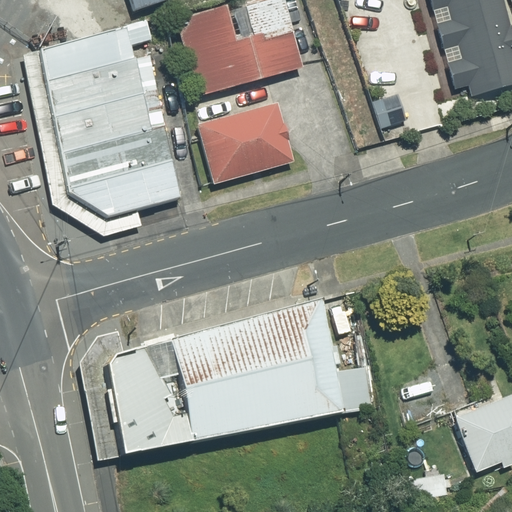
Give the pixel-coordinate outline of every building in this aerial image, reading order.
[(278,0),(251,0),(238,4),(239,8),(222,13),(221,6),(171,21),(192,97),(298,68),(278,0)] [(457,61),(446,64),(453,90),(464,87),(468,98),(511,85),(511,45),(499,0),(428,0),(431,10),(442,7),(446,21),(435,24),(442,50),(453,47),(457,61)] [(63,195),(102,221),(176,200),(146,56),(131,60),(127,44),(144,40),(141,26),(36,52),(63,195)] [(395,97),(368,108),(378,134),(406,123),(395,97)] [(272,105),(194,128),(210,185),(289,163),(272,105)] [(311,303),(105,359),(97,371),(114,457),(374,408),(366,367),(327,374),(325,367),(333,365),(330,348),(321,350),(311,303)] [(511,394),(450,420),(472,474),(497,464),(499,470),(511,465),(509,459),(511,457),(511,394)] [(365,491),(362,471),(381,468),(378,445),(343,450),(349,493),(365,491)] [(440,476),(399,483),(403,503),(444,496),(443,489),(448,488),(446,481),(441,481),(440,476)] [(511,501),(501,489),(475,511),(500,511),(511,502),(511,501)]
